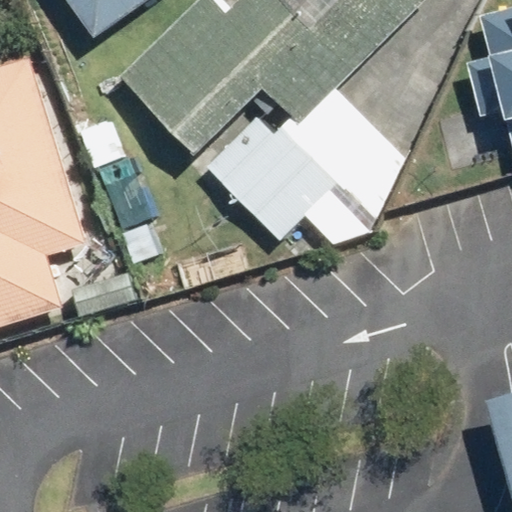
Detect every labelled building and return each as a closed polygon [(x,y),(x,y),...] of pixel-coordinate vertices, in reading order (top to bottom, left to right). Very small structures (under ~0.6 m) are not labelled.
[(75,0),(98,36),(155,0),(75,0)] [(235,188),(237,187),(287,241),(391,145),(340,90),(437,1),(435,0),(231,0),(139,86),(235,188)] [(479,61),(491,110),(511,104),(511,9),(489,14),(500,56),(479,61)] [(0,84),(0,325),(81,303),(19,79),(0,84)] [(120,120),(91,131),(138,263),(168,252),(120,120)] [(511,511),(511,396),(492,402),(511,470),(511,511)]
